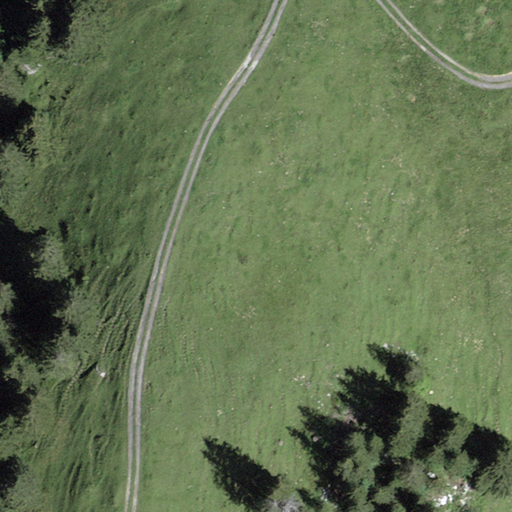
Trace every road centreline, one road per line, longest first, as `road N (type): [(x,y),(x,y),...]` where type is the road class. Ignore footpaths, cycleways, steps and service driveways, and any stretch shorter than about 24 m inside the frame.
road 1 (track): [(128,511),(139,352),(176,207),(203,129),(277,0)]
road 2 (track): [(390,0),(457,62),(487,75),(511,71)]
